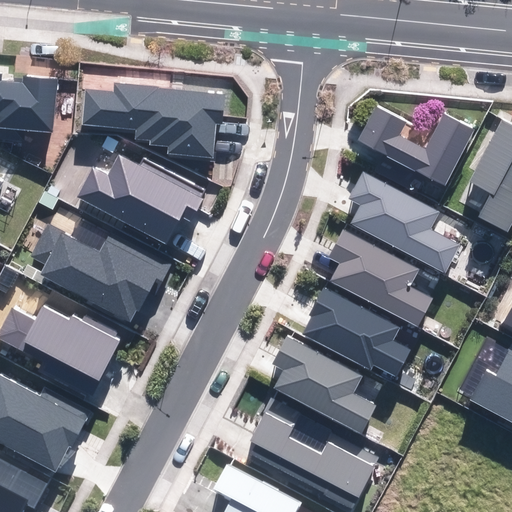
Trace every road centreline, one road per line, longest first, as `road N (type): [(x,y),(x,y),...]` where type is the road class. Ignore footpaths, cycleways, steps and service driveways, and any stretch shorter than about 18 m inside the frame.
road 1 (residential): [(124,511),(277,226),(297,151),(313,12)]
road 2 (residential): [(511,32),(313,12)]
